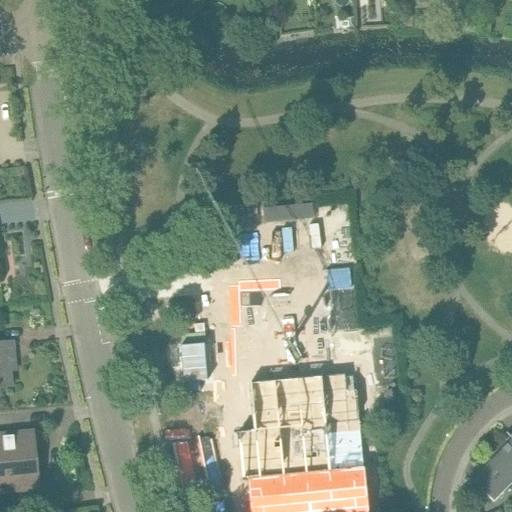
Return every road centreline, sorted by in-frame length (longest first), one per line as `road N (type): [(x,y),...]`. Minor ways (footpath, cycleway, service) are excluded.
road 1 (residential): [(135,511),(81,290),(42,31)]
road 2 (residential): [(511,394),(468,428),(449,460),(440,511)]
